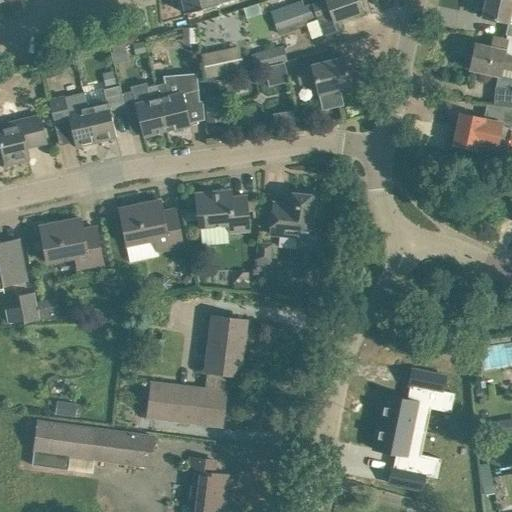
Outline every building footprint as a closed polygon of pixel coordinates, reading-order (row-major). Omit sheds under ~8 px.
[(177,0),(181,10),(184,9),(185,13),(202,8),(203,11),(215,8),(215,5),(218,4),(232,0),(177,0)] [(285,0),(268,6),(278,35),(309,24),(307,19),(314,17),(309,4),(303,6),(300,0),(285,0)] [(325,0),(313,5),(324,35),(338,30),(335,21),(361,11),(357,0),(325,0)] [(511,0),(485,0),(482,16),(502,20),(508,22),(509,22),(509,21),(510,21),(511,21),(511,0)] [(475,44),(470,69),(498,75),(500,75),(502,69),(511,70),(511,35),(507,35),(506,35),(505,40),(493,38),(491,47),(475,44)] [(202,55),(207,78),(244,70),(239,47),(202,55)] [(251,56),(254,68),(286,60),(282,48),(251,56)] [(311,65),(311,66),(296,70),(299,84),(315,80),(318,93),(321,106),(342,101),(338,88),(350,85),(343,57),(311,65)] [(186,108),(200,105),(197,72),(179,74),(181,92),(168,95),(165,82),(155,84),(166,130),(190,125),(186,108)] [(121,93),(124,107),(127,117),(138,115),(143,136),(166,130),(155,84),(147,86),(146,82),(130,86),(131,90),(121,93)] [(106,100),(87,105),(96,142),(116,137),(110,110),(124,107),(121,93),(119,85),(103,89),(106,100)] [(492,104),(511,106),(511,88),(495,87),(492,104)] [(96,142),(87,105),(84,92),(64,97),(64,96),(48,100),(54,124),(69,120),(76,147),(96,142)] [(224,122),(222,94),(204,96),(206,123),(224,122)] [(460,113),(453,144),(477,149),(477,148),(495,152),(501,124),(511,125),(511,106),(492,104),(485,104),(482,118),(460,113)] [(46,142),(41,123),(40,115),(0,124),(0,145),(5,165),(29,158),(26,145),(31,143),(32,145),(46,142)] [(195,193),(198,227),(227,224),(228,232),(249,230),(246,195),(231,197),(230,190),(195,193)] [(270,233),(297,236),(297,235),(300,236),(300,240),(302,244),(311,245),(315,242),(316,232),(312,229),(316,195),(287,193),(286,204),(273,202),(270,233)] [(160,200),(119,209),(126,244),(130,262),(159,256),(158,250),(183,245),(175,209),(162,212),(160,200)] [(46,261),(75,256),(77,268),(103,263),(96,227),(83,229),(80,218),(39,226),(46,261)] [(18,238),(0,241),(0,275),(1,276),(2,285),(26,281),(18,238)] [(271,261),(272,244),(258,243),(256,268),(269,269),(269,260),(271,261)] [(19,295),(21,306),(23,320),(24,323),(39,320),(34,292),(19,295)] [(212,316),(205,369),(238,373),(241,355),(239,355),(240,346),(243,347),(246,320),(212,316)] [(238,373),(205,369),(205,371),(208,371),(206,389),(151,382),(147,416),(221,425),(225,391),(222,391),(225,373),(239,375),(239,374),(238,373)] [(386,394),(380,421),(428,431),(433,408),(458,414),(463,396),(413,386),(410,398),(386,394)] [(77,403),(57,401),(55,413),(75,416),(77,403)] [(149,466),(153,436),(38,421),(32,464),(68,469),(69,455),(149,466)] [(380,421),(374,449),(398,454),(396,466),(446,477),(450,459),(424,454),(428,431),(380,421)] [(213,473),(214,461),(190,458),(189,472),(195,472),(190,511),(222,511),(223,508),(221,507),(223,496),(224,496),(227,475),(213,473)]
